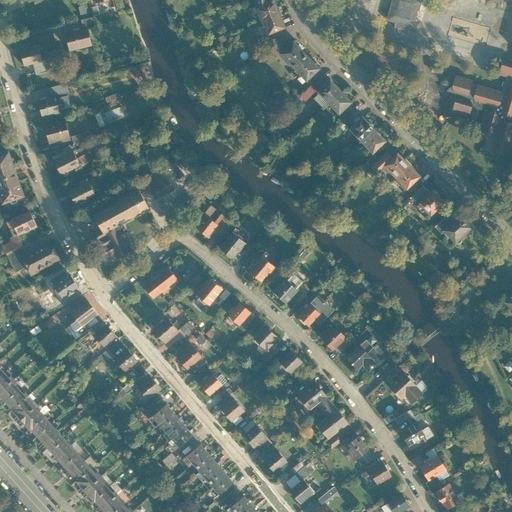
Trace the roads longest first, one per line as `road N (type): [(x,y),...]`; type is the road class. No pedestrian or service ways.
road 1 (residential): [(105,297),(182,237),(283,321),(357,400),(429,511)]
road 2 (residential): [(511,242),(316,39),(292,0)]
road 3 (residential): [(105,297),(285,511)]
road 4 (residential): [(0,42),(42,187),(105,297)]
